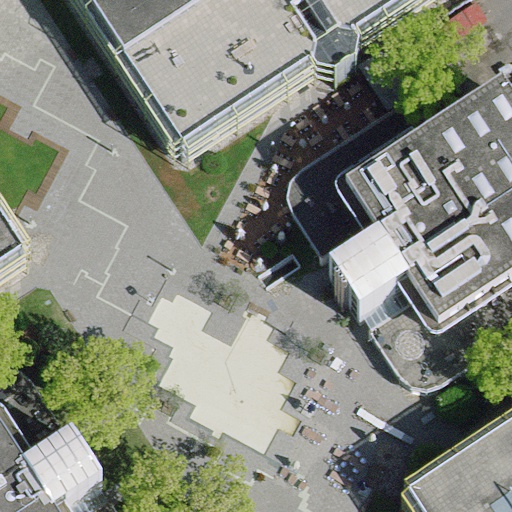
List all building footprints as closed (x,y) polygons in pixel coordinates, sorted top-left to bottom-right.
[(444,0),(63,0),(179,175),(444,0)] [(511,113),(500,96),(431,134),(411,109),(294,185),(288,198),(290,211),(410,389),(418,398),(431,398),(446,393),(511,348),(511,113)] [(0,294),(41,268),(0,205),(0,294)] [(0,511),(121,511),(38,388),(24,377),(11,376),(0,383),(0,511)] [(511,511),(511,434),(399,510),(399,511),(511,511)]
